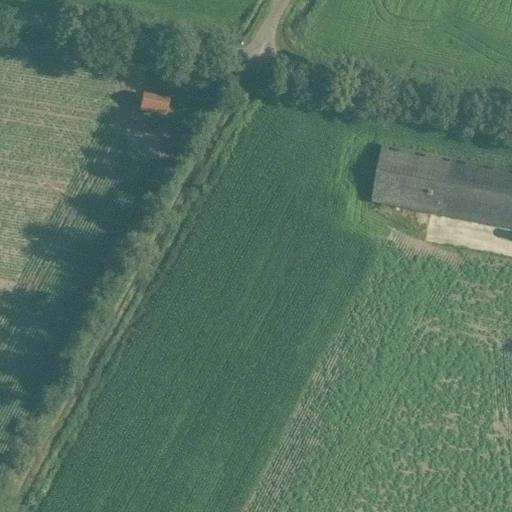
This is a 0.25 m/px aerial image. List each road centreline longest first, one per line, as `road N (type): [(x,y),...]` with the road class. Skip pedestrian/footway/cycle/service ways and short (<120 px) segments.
road 1 (track): [(8,511),(253,62)]
road 2 (unclassified): [(511,117),(253,62)]
road 3 (unclassified): [(253,62),(0,21)]
